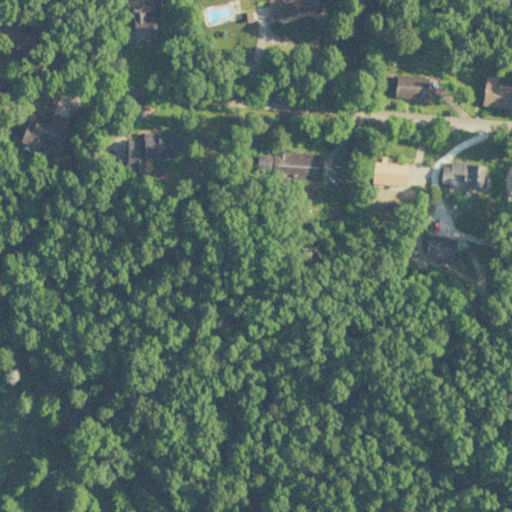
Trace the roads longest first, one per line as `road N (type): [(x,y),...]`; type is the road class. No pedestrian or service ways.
road 1 (residential): [(109,94),(511,129)]
road 2 (residential): [(225,511),(0,341)]
